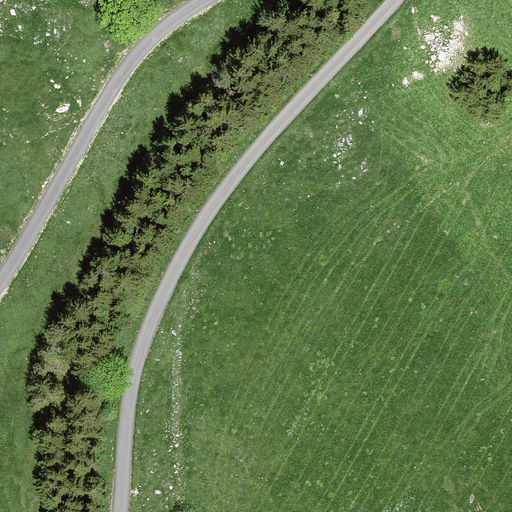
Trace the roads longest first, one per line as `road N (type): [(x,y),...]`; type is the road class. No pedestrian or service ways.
road 1 (unclassified): [(121,511),(139,355),(201,223),(397,0)]
road 2 (track): [(210,0),(138,54),(0,287)]
